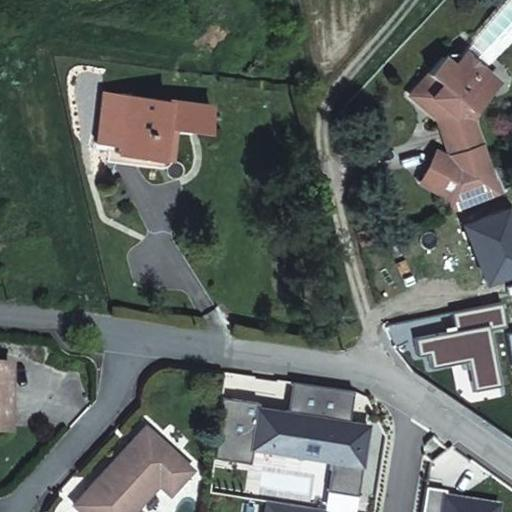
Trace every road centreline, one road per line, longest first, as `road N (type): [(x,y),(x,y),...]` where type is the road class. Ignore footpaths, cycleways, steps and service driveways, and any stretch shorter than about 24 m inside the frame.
road 1 (residential): [(511,454),(383,371),(302,346),(118,328)]
road 2 (residential): [(118,328),(113,400),(17,511)]
